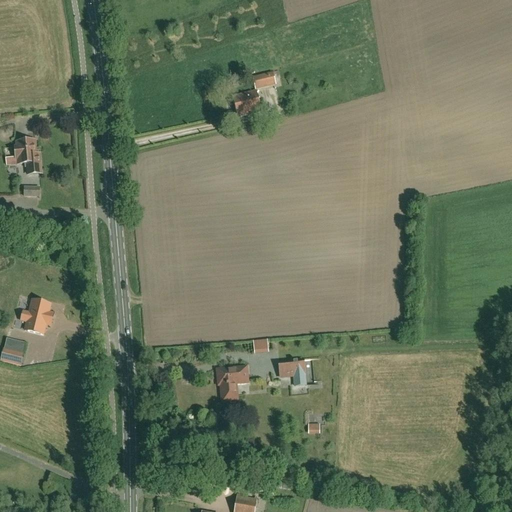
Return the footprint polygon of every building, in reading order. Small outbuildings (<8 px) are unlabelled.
[(255,91),(276,86),(273,73),(252,78),(255,91)] [(238,119),(262,113),(257,92),(233,98),(238,119)] [(30,156),(36,156),(35,142),(17,144),(18,148),(16,148),(17,149),(15,149),(16,159),(17,159),(18,160),(19,160),(19,165),(27,164),(27,159),(30,159),(30,156)] [(27,159),(27,164),(28,176),(41,175),(40,156),(36,156),(30,156),(30,159),(27,159)] [(39,189),(24,189),(24,197),(39,197),(39,189)] [(46,325),(51,327),(54,315),(49,314),(51,306),(33,302),(29,317),(31,318),(28,332),(43,336),(46,325)] [(1,362),(21,367),(24,355),(4,350),(1,362)] [(305,386),(303,361),(279,364),(280,371),(283,371),(284,378),(280,378),(280,379),(294,377),(295,387),(305,386)] [(234,386),(249,384),(247,368),(217,371),(217,378),(218,379),(219,380),(220,387),(221,399),(223,399),(224,400),(225,401),(227,402),(228,401),(229,400),(230,398),(234,398),(235,397),(235,396),(234,386)] [(324,423),(328,423),(328,414),(311,414),(311,434),(324,434),(324,423)] [(234,511),(254,511),(255,510),(243,508),(245,497),(237,496),(234,511)]
